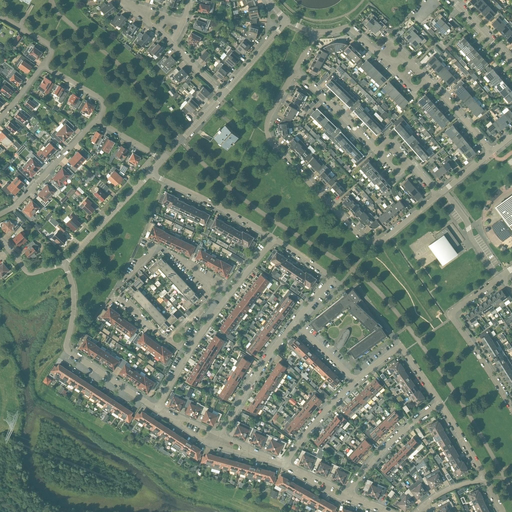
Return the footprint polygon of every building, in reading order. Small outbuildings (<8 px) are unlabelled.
[(43,0),(23,0),(39,8),(43,0)] [(200,4),(199,10),(209,12),(209,14),(211,14),(212,14),(213,8),(214,2),(203,0),(203,4),(200,4)] [(481,12),(488,5),(484,1),(477,8),(481,12)] [(107,5),(104,2),(97,6),(100,11),(101,10),(104,13),(105,12),(107,15),(116,9),(111,2),(107,5)] [(249,13),(260,11),(259,8),(258,8),(258,6),(255,6),(254,3),(248,5),(249,8),(248,8),(249,13)] [(491,9),(488,5),(481,12),(485,15),(491,9)] [(493,15),(495,18),(499,13),(497,11),(495,13),(491,9),(485,15),(484,16),(488,20),(493,15)] [(260,11),(249,13),(250,19),(251,18),(251,22),(257,22),(257,17),(260,17),(259,16),(261,15),(260,11)] [(366,18),(374,25),(377,22),(376,20),(378,18),(371,12),(367,15),(368,16),(366,18)] [(434,19),(442,26),(445,23),(444,21),(446,19),(440,13),(436,15),(437,16),(434,19)] [(500,13),(499,13),(495,18),(496,19),(491,23),(495,27),(496,27),(495,27),(502,21),(505,18),(500,13)] [(127,19),(121,15),(117,20),(114,17),(110,23),(115,27),(117,25),(121,28),(127,19)] [(211,20),(200,17),(199,21),(197,20),(196,23),(195,23),(194,26),(194,27),(203,30),(204,27),(205,28),(206,28),(208,27),(209,26),(211,20)] [(371,28),(374,25),(366,18),(364,21),(363,20),(361,24),(367,29),(369,27),(371,28)] [(438,29),(442,26),(434,19),(432,21),(431,20),(429,24),(435,30),(437,28),(438,29)] [(377,22),(374,25),(381,32),(383,30),(384,30),(387,26),(381,21),(378,23),(377,22)] [(496,27),(499,31),(506,24),(502,21),(495,27),(496,27)] [(248,26),(248,27),(249,30),(258,32),(259,27),(257,26),(257,22),(251,22),(251,25),(248,26)] [(445,23),(442,26),(449,33),(451,31),(452,31),(454,28),(449,22),(446,24),(445,23)] [(506,24),(499,31),(503,35),(511,27),(511,26),(511,25),(509,22),(506,25),(506,24)] [(125,27),(121,33),(127,37),(129,34),(132,36),(138,28),(137,27),(137,26),(135,24),(134,24),(134,25),(132,24),(130,26),(127,24),(125,27)] [(381,32),(374,25),(371,28),(372,30),(370,32),(376,38),(380,35),(379,34),(381,32)] [(407,31),(414,38),(418,35),(416,33),(418,31),(413,25),(409,28),(409,29),(407,31)] [(449,33),(442,26),(438,29),(440,31),(438,33),(443,39),(447,36),(446,36),(449,33)] [(503,35),(506,38),(506,39),(511,33),(511,27),(503,35)] [(258,32),(249,30),(247,32),(246,31),(245,31),(243,37),(246,38),(250,41),(254,37),(256,38),(258,32)] [(411,41),(414,38),(407,31),(404,33),(404,32),(401,36),(407,42),(409,40),(411,41)] [(201,37),(192,32),(188,39),(190,39),(188,43),(195,47),(197,43),(198,43),(201,37)] [(152,38),(150,37),(150,35),(148,35),(145,33),(140,39),(137,37),(133,42),(139,47),(141,47),(142,46),(144,47),(152,38)] [(418,35),(414,38),(421,45),(423,43),(424,44),(427,40),(421,34),(419,36),(418,35)] [(457,44),(462,49),(469,42),(466,39),(467,39),(465,36),(457,44)] [(246,38),(244,40),(241,40),(240,41),(240,44),(247,50),(248,51),(250,48),(249,47),(250,45),(248,44),(250,41),(246,38)] [(421,45),(414,38),(411,41),(412,43),(410,45),(416,51),(420,49),(419,48),(421,45)] [(340,51),(342,49),(346,44),(342,43),(338,42),(334,43),(336,51),(340,51)] [(462,49),(467,54),(474,48),(474,47),(471,44),(472,44),(469,42),(462,49)] [(164,49),(157,43),(156,45),(153,43),(147,51),(149,53),(149,54),(152,57),(155,54),(158,57),(161,53),(161,52),(164,49)] [(336,51),(334,43),(330,44),(327,45),(323,47),(329,51),(331,52),(336,51)] [(235,51),(239,54),(241,52),(243,54),(247,50),(240,44),(237,44),(236,45),(237,48),(235,51)] [(342,53),(346,57),(348,54),(354,48),(350,44),(348,46),(346,44),(342,49),(344,50),(342,53)] [(41,52),(33,47),(29,53),(27,51),(25,55),(32,60),(35,57),(37,59),(38,57),(39,58),(41,54),(40,54),(41,52)] [(320,49),(317,54),(325,58),(329,51),(323,47),(323,48),(322,50),(320,49)] [(467,54),(471,60),(479,53),(476,50),(476,49),(474,47),(474,48),(467,54)] [(358,51),(354,48),(348,54),(346,57),(350,60),(352,58),(358,51)] [(239,54),(235,51),(234,50),(233,51),(231,49),(226,54),(227,55),(228,56),(229,56),(236,63),(236,62),(237,61),(239,58),(237,57),(239,54)] [(210,54),(206,51),(200,57),(204,61),(210,54)] [(362,55),(358,51),(352,58),(350,60),(354,64),(355,62),(357,64),(362,60),(359,58),(362,55)] [(479,52),(479,53),(471,60),(473,62),(473,64),(471,65),(473,68),(484,58),(483,58),(481,55),(481,54),(479,52)] [(322,63),(325,58),(317,54),(314,58),(322,63)] [(30,61),(21,55),(18,60),(19,61),(16,65),(24,71),(25,70),(28,72),(31,66),(28,64),(30,61)] [(228,56),(227,55),(222,60),(225,62),(224,63),(228,67),(230,65),(232,67),(235,64),(234,64),(235,63),(236,63),(229,56),(228,56)] [(437,59),(433,55),(427,61),(428,62),(427,62),(430,65),(431,65),(437,59)] [(169,68),(176,61),(171,56),(167,59),(166,59),(164,56),(158,62),(161,65),(162,65),(163,66),(165,66),(166,65),(169,68)] [(437,59),(431,65),(434,69),(441,63),(444,60),(440,56),(437,59)] [(484,57),(483,58),(484,58),(473,68),(476,71),(479,68),(481,70),(489,64),(486,60),(484,57)] [(312,63),(320,67),(322,63),(314,58),(312,63)] [(368,60),(367,60),(364,63),(361,61),(357,65),(359,67),(361,66),(365,70),(371,64),(370,63),(371,62),(368,60)] [(226,69),(228,67),(224,63),(223,64),(221,63),(219,63),(215,67),(215,70),(218,70),(225,75),(228,71),(226,69)] [(320,67),(312,63),(309,68),(312,70),(310,73),(315,76),(320,67)] [(434,69),(438,73),(445,67),(441,63),(434,69)] [(375,67),(371,64),(365,70),(369,74),(375,67)] [(379,71),(375,67),(369,74),(371,76),(369,79),(370,80),(373,78),(372,78),(379,71)] [(442,77),(448,71),(445,67),(438,73),(442,77)] [(175,78),(179,81),(187,74),(185,72),(186,71),(184,70),(183,70),(182,68),(176,73),(174,70),(168,75),(172,80),(175,78)] [(498,74),(499,74),(496,71),(496,72),(493,68),(485,75),(490,81),(498,74)] [(19,73),(14,69),(9,75),(12,76),(9,79),(17,85),(18,85),(19,84),(20,83),(20,82),(22,80),(17,76),(19,73)] [(218,70),(215,70),(214,71),(215,74),(212,76),(217,80),(219,77),(221,79),(225,75),(218,70)] [(373,78),(376,81),(383,75),(379,71),(372,78),(373,78)] [(448,71),(442,77),(446,81),(452,75),(448,71)] [(330,88),(338,80),(332,74),(327,79),(329,81),(326,84),(330,88)] [(490,81),(495,86),(502,79),(503,80),(503,79),(501,77),(498,74),(490,81)] [(383,75),(376,81),(380,85),(387,79),(383,75)] [(452,75),(446,81),(446,82),(448,85),(449,84),(449,85),(453,82),(455,84),(460,80),(457,77),(456,79),(452,75)] [(45,77),(38,88),(47,93),(50,88),(47,86),(50,82),(51,81),(48,79),(45,77)] [(502,79),(495,86),(500,91),(507,85),(508,85),(506,82),(505,83),(503,80),(502,79)] [(11,85),(5,80),(1,84),(2,86),(0,89),(0,90),(2,92),(2,93),(4,95),(5,94),(8,97),(13,91),(9,88),(11,85)] [(342,83),(338,80),(330,88),(334,92),(340,85),(342,83)] [(461,80),(456,85),(459,88),(455,91),(456,92),(455,92),(458,95),(459,95),(466,89),(462,85),(464,83),(461,80)] [(387,92),(393,86),(389,82),(383,88),(387,92)] [(60,86),(59,85),(54,93),(60,96),(59,97),(58,101),(61,103),(67,93),(64,91),(65,89),(63,88),(63,87),(61,86),(60,86)] [(334,92),(338,95),(344,89),(340,85),(334,92)] [(511,90),(511,89),(511,88),(510,88),(507,85),(500,91),(504,97),(511,90)] [(397,90),(393,86),(387,92),(389,95),(387,97),(388,98),(391,96),(397,90)] [(199,91),(206,96),(210,92),(203,87),(200,87),(199,88),(199,91)] [(306,92),(301,88),(299,92),(297,90),(294,95),(302,100),(305,95),(304,94),(306,92)] [(338,95),(342,99),(348,93),(344,89),(338,95)] [(462,99),(469,93),(466,89),(459,95),(462,99)] [(394,100),(401,94),(397,90),(391,96),(394,100)] [(206,96),(199,91),(196,91),(194,91),(191,95),(193,97),(194,97),(198,101),(200,99),(202,101),(206,96)] [(348,93),(342,99),(346,103),(352,96),(354,94),(350,91),(348,93)] [(74,95),(73,93),(69,100),(71,102),(70,104),(70,105),(77,109),(81,101),(78,99),(79,97),(77,96),(77,95),(75,94),(74,95)] [(473,97),(469,93),(462,99),(466,103),(473,97)] [(352,96),(346,103),(350,107),(352,104),(354,106),(359,101),(359,102),(360,101),(354,94),(352,96)] [(398,104),(405,97),(401,94),(394,100),(398,104)] [(418,101),(423,106),(430,100),(428,96),(426,94),(425,94),(418,101)] [(293,104),(298,107),(301,109),(305,101),(302,100),(294,95),(291,100),(294,101),(293,104)] [(196,103),(198,101),(194,97),(193,97),(192,99),(191,98),(187,102),(194,109),(195,108),(194,108),(195,107),(198,105),(196,103)] [(405,98),(405,97),(398,104),(402,108),(400,109),(403,111),(407,107),(405,105),(408,101),(408,100),(406,98),(405,98)] [(473,97),(466,103),(469,107),(476,101),(473,97)] [(33,102),(28,99),(27,101),(26,100),(24,103),(25,103),(24,104),(25,104),(25,105),(28,107),(32,110),(34,106),(37,108),(40,104),(35,100),(33,102)] [(430,100),(423,106),(428,112),(435,105),(432,102),(433,101),(431,99),(430,100)] [(358,115),(364,108),(360,104),(361,104),(359,102),(359,101),(354,106),(356,108),(354,111),(358,115)] [(473,111),(480,106),(476,101),(469,107),(473,111)] [(94,106),(86,102),(85,104),(82,102),(77,110),(80,112),(82,110),(89,114),(91,110),(92,111),(94,106)] [(194,109),(187,102),(181,108),(185,114),(189,111),(190,113),(193,110),(194,109)] [(289,105),(286,110),(294,114),(298,107),(293,104),(291,106),(289,105)] [(428,112),(433,117),(440,110),(437,107),(438,107),(436,105),(435,105),(428,112)] [(480,106),(473,111),(473,112),(473,113),(476,116),(476,115),(477,116),(480,113),(483,115),(487,111),(485,108),(484,110),(480,106)] [(315,119),(321,112),(317,108),(315,111),(313,109),(308,114),(310,116),(311,115),(315,119)] [(361,119),(368,112),(364,108),(358,115),(361,119)] [(294,114),(286,110),(283,115),(285,116),(284,118),(289,121),(290,122),(292,119),(294,114)] [(440,110),(433,117),(437,122),(445,116),(442,112),(443,112),(441,110),(440,110)] [(28,123),(27,122),(31,117),(26,112),(24,115),(19,111),(14,116),(22,122),(21,122),(26,126),(28,123)] [(321,112),(315,119),(319,123),(325,116),(321,112)] [(371,116),(368,112),(361,119),(365,122),(372,116),(371,116)] [(365,122),(369,126),(375,120),(377,118),(374,114),(371,116),(372,116),(365,122)] [(510,122),(504,114),(498,119),(505,127),(507,125),(510,122)] [(445,116),(437,122),(442,128),(450,121),(447,118),(447,117),(446,115),(445,116)] [(325,116),(319,123),(322,126),(329,120),(325,116)] [(398,132),(405,126),(407,123),(401,116),(394,123),(396,126),(394,128),(398,132)] [(279,129),(289,128),(288,124),(290,124),(290,122),(289,121),(284,118),(281,124),(279,124),(279,126),(278,126),(278,129),(279,129)] [(381,122),(377,118),(375,120),(369,126),(373,130),(379,124),(381,122)] [(62,123),(58,126),(69,137),(70,136),(70,135),(70,134),(73,131),(71,129),(71,127),(73,125),(67,119),(65,119),(62,123)] [(493,123),(499,131),(502,128),(503,129),(505,127),(498,119),(493,123)] [(333,124),(329,120),(322,126),(326,130),(333,124)] [(391,120),(385,126),(384,127),(386,130),(393,123),(391,120)] [(15,126),(10,121),(5,126),(13,133),(16,130),(18,132),(22,128),(17,123),(15,126)] [(384,127),(385,126),(381,122),(379,124),(373,130),(376,134),(384,127)] [(496,134),(499,131),(493,123),(487,128),(488,129),(485,131),(489,136),(492,134),(494,136),(496,134)] [(239,136),(226,124),(214,137),(206,146),(219,158),(239,136)] [(333,124),(326,130),(327,130),(325,132),(330,138),(336,132),(334,130),(337,128),(333,124)] [(445,131),(450,136),(457,130),(458,129),(456,127),(455,128),(453,124),(445,131)] [(69,137),(58,126),(51,134),(58,141),(60,139),(62,139),(64,141),(66,138),(67,138),(68,138),(69,137)] [(402,136),(408,130),(405,126),(398,132),(402,136)] [(279,129),(279,130),(278,130),(278,133),(280,133),(280,135),(282,135),(287,140),(291,136),(289,134),(289,128),(279,129)] [(405,140),(412,134),(408,130),(402,136),(405,140)] [(450,136),(454,142),(462,136),(462,135),(461,133),(460,133),(457,130),(450,136)] [(6,135),(1,131),(0,132),(0,141),(5,145),(6,144),(8,146),(12,142),(5,136),(6,135)] [(93,146),(97,149),(102,140),(99,139),(102,134),(96,131),(94,135),(93,135),(90,139),(91,139),(91,140),(95,142),(93,146)] [(336,132),(330,138),(336,144),(338,142),(344,136),(341,132),(338,134),(336,132)] [(414,132),(412,134),(405,140),(409,144),(416,138),(417,136),(414,132)] [(291,136),(287,140),(289,142),(288,143),(291,148),(298,141),(294,137),(293,138),(291,136)] [(348,139),(344,136),(338,142),(336,144),(339,148),(340,147),(348,139)] [(416,138),(409,144),(412,148),(419,142),(421,140),(417,136),(416,138)] [(454,142),(459,147),(467,141),(466,141),(467,140),(465,138),(465,139),(462,136),(454,142)] [(54,143),(50,139),(48,141),(49,143),(45,147),(52,153),(56,149),(52,145),(54,143)] [(103,139),(102,140),(97,149),(100,150),(101,148),(108,153),(115,142),(110,139),(110,140),(109,139),(106,141),(103,139)] [(298,141),(291,148),(295,151),(304,143),(300,139),(298,141)] [(344,151),(345,150),(352,143),(348,139),(340,147),(344,151)] [(21,146),(16,140),(13,144),(18,149),(21,146)] [(419,142),(412,148),(416,152),(423,146),(425,144),(421,140),(419,142)] [(467,141),(459,147),(464,153),(471,147),(471,146),(472,146),(470,144),(469,144),(467,141)] [(299,155),(307,147),(304,143),(295,151),(299,155)] [(349,154),(356,147),(352,143),(345,150),(349,154)] [(122,146),(121,146),(118,151),(114,149),(111,155),(116,158),(118,155),(122,158),(122,157),(123,157),(126,153),(125,153),(127,149),(126,148),(126,147),(125,146),(124,146),(123,146),(122,146)] [(423,146),(416,152),(419,156),(426,150),(423,146)] [(40,150),(37,154),(43,160),(46,156),(48,158),(52,153),(45,147),(41,151),(40,150)] [(307,147),(299,155),(303,160),(305,158),(306,160),(311,155),(313,153),(307,147)] [(356,147),(349,154),(353,157),(359,151),(356,147)] [(474,150),(471,147),(464,153),(462,155),(466,159),(467,160),(469,162),(475,157),(473,155),(477,152),(474,149),(474,150)] [(430,154),(426,150),(419,156),(423,160),(425,159),(427,161),(435,154),(433,151),(430,154)] [(73,156),(81,163),(85,159),(87,160),(90,157),(84,153),(82,155),(77,151),(77,152),(76,152),(74,154),(75,154),(73,156)] [(359,151),(353,157),(357,161),(355,164),(357,166),(364,159),(362,157),(363,155),(359,151)] [(26,162),(36,172),(37,170),(38,169),(38,168),(40,166),(38,164),(38,163),(36,162),(38,159),(32,153),(29,156),(30,158),(26,162)] [(140,157),(133,153),(129,160),(128,162),(134,166),(135,164),(136,164),(137,162),(138,162),(139,161),(140,160),(141,159),(139,158),(140,157)] [(306,164),(310,168),(317,161),(311,155),(306,160),(308,162),(306,164)] [(76,168),(81,163),(73,156),(71,158),(71,157),(69,160),(69,161),(73,165),(70,168),(75,173),(78,170),(76,168)] [(443,165),(448,172),(453,169),(450,166),(453,163),(448,157),(445,159),(445,160),(441,163),(443,165)] [(318,172),(325,165),(319,159),(317,161),(310,168),(314,172),(316,170),(318,172)] [(364,173),(373,165),(369,161),(366,164),(364,162),(360,166),(361,168),(360,169),(364,173)] [(35,173),(36,172),(26,162),(22,167),(20,165),(18,168),(24,175),(26,173),(27,174),(29,174),(31,176),(33,174),(34,174),(35,173)] [(119,170),(125,173),(128,168),(122,164),(119,170)] [(325,165),(318,172),(320,174),(318,176),(322,180),(331,171),(326,165),(325,165)] [(376,169),(373,165),(364,173),(368,177),(369,175),(376,169)] [(448,172),(443,165),(439,169),(444,176),(448,172)] [(117,173),(119,170),(114,166),(110,170),(112,172),(110,174),(111,175),(108,178),(115,185),(118,182),(119,182),(123,178),(117,173)] [(57,173),(65,180),(67,177),(68,178),(69,178),(71,179),(75,174),(69,169),(67,172),(62,168),(60,170),(59,169),(57,171),(58,172),(57,173)] [(373,179),(380,173),(376,169),(369,175),(368,177),(371,181),(373,179)] [(444,176),(439,169),(434,172),(434,171),(431,173),(435,178),(438,176),(440,179),(444,176)] [(335,175),(331,171),(322,180),(326,184),(328,182),(330,184),(334,180),(335,179),(332,177),(335,175)] [(12,182),(19,189),(24,184),(21,181),(24,178),(17,172),(14,175),(17,177),(12,182)] [(54,185),(60,190),(65,185),(62,182),(65,180),(57,173),(56,173),(54,175),(54,176),(52,178),(57,182),(54,185)] [(90,180),(95,175),(92,173),(87,178),(85,181),(87,182),(89,180),(90,180)] [(383,177),(380,173),(373,179),(371,181),(375,185),(377,183),(383,177)] [(387,182),(383,177),(377,183),(380,188),(387,182)] [(405,189),(411,183),(408,180),(409,179),(407,178),(405,181),(401,185),(405,189)] [(105,185),(100,180),(97,183),(102,188),(105,185)] [(336,182),(334,180),(330,184),(332,186),(330,188),(333,192),(340,185),(337,181),(336,182)] [(19,189),(12,182),(10,184),(8,183),(7,183),(1,188),(8,195),(12,191),(14,194),(19,189)] [(378,190),(381,194),(383,193),(385,195),(387,193),(389,191),(391,189),(389,187),(391,186),(387,182),(380,188),(378,190)] [(405,189),(408,193),(415,187),(411,183),(405,189)] [(42,189),(50,196),(53,193),(56,195),(60,190),(54,185),(52,188),(47,184),(46,184),(45,184),(44,184),(44,185),(43,186),(44,187),(42,189)] [(340,185),(333,192),(337,196),(339,194),(341,196),(345,192),(343,190),(344,189),(340,185)] [(60,200),(63,203),(75,190),(72,187),(60,200)] [(99,189),(97,187),(94,189),(96,191),(93,194),(96,197),(97,196),(102,201),(102,200),(103,201),(105,199),(104,198),(106,196),(99,188),(99,189)] [(415,187),(408,193),(412,197),(419,191),(415,187)] [(391,189),(389,191),(390,193),(391,194),(392,193),(395,196),(398,194),(393,188),(391,189)] [(47,199),(50,196),(42,189),(41,190),(40,190),(39,190),(38,191),(38,192),(38,193),(37,194),(42,198),(39,201),(45,206),(49,202),(47,199)] [(355,197),(349,191),(341,199),(343,201),(342,202),(346,206),(353,199),(355,197)] [(419,191),(412,197),(416,201),(422,195),(419,191)] [(163,202),(168,204),(173,195),(168,193),(167,194),(166,194),(165,196),(162,194),(159,201),(162,203),(163,202)] [(177,199),(178,198),(173,195),(168,204),(167,206),(173,208),(177,199)] [(511,195),(496,207),(503,217),(492,226),(492,228),(493,231),(495,233),(497,236),(499,238),(501,240),(503,241),(511,234),(511,195)] [(356,203),(358,201),(355,197),(353,199),(346,206),(350,210),(356,203)] [(92,203),(87,198),(80,206),(82,208),(82,207),(89,214),(94,209),(90,205),(92,203)] [(173,208),(172,210),(177,213),(178,211),(183,202),(177,199),(173,208)] [(29,203),(27,205),(35,212),(37,209),(40,211),(43,207),(39,203),(37,205),(32,200),(31,201),(30,201),(29,202),(29,203)] [(400,200),(395,204),(401,211),(405,207),(400,200)] [(350,210),(354,213),(360,207),(362,206),(362,205),(358,201),(356,203),(350,210)] [(188,204),(183,202),(178,211),(184,213),(188,204)] [(395,204),(394,202),(390,205),(391,207),(397,214),(401,211),(395,204)] [(193,207),(188,204),(184,213),(189,216),(193,207)] [(35,212),(27,205),(26,206),(25,207),(24,208),(23,209),(23,210),(28,214),(26,217),(30,221),(34,217),(32,215),(35,212)] [(385,209),(387,211),(393,218),(397,214),(391,207),(390,205),(385,209)] [(354,213),(357,217),(364,211),(366,210),(362,206),(360,207),(354,213)] [(194,219),(199,209),(193,207),(189,216),(188,219),(193,221),(194,219)] [(204,212),(199,209),(194,219),(193,221),(198,224),(200,221),(204,212)] [(361,221),(367,215),(364,211),(357,217),(361,221)] [(393,218),(387,211),(383,214),(388,221),(390,220),(391,221),(393,219),(393,218)] [(78,217),(73,212),(69,216),(71,218),(68,221),(66,223),(74,230),(76,228),(80,223),(76,219),(78,217)] [(204,225),(208,226),(211,220),(208,218),(209,216),(208,215),(209,214),(204,212),(200,221),(205,224),(204,225)] [(384,224),(388,221),(383,214),(378,217),(379,218),(376,220),(380,224),(382,222),(384,224)] [(371,219),(367,215),(361,221),(365,225),(367,224),(369,226),(373,221),(371,219)] [(211,220),(208,226),(211,228),(212,227),(217,230),(222,221),(217,218),(216,219),(214,221),(211,220)] [(15,232),(19,227),(17,225),(14,228),(13,227),(13,224),(9,220),(3,222),(2,222),(1,223),(0,224),(0,225),(1,226),(2,227),(2,228),(6,232),(12,230),(15,232)] [(378,226),(380,224),(376,220),(373,222),(373,221),(369,226),(370,226),(371,227),(372,228),(373,228),(374,228),(376,227),(377,227),(378,226)] [(217,230),(222,233),(227,224),(222,221),(217,230)] [(150,238),(154,240),(159,228),(156,227),(157,225),(152,222),(149,228),(152,230),(149,236),(150,237),(150,238)] [(66,229),(60,223),(57,226),(63,232),(66,229)] [(232,227),(227,224),(222,233),(227,236),(232,227)] [(23,243),(27,240),(27,238),(25,236),(23,236),(20,233),(24,229),(21,226),(19,227),(15,232),(17,235),(13,239),(19,245),(22,242),(23,243)] [(237,230),(232,227),(227,236),(232,239),(237,230)] [(438,238),(429,244),(444,264),(445,263),(457,254),(453,249),(459,244),(447,227),(435,235),(438,238)] [(164,231),(159,228),(154,240),(157,241),(157,240),(159,242),(160,241),(164,232),(164,231)] [(237,230),(232,239),(237,241),(242,233),(242,232),(237,230)] [(66,238),(58,231),(52,237),(60,245),(66,238)] [(243,244),(243,243),(248,234),(243,231),(242,232),(242,233),(237,241),(243,244)] [(169,234),(164,232),(160,241),(162,242),(165,244),(169,234)] [(168,244),(170,245),(174,236),(175,234),(170,232),(169,234),(165,244),(167,245),(168,244)] [(243,243),(248,246),(248,247),(251,249),(255,242),(252,240),(253,238),(252,238),(253,237),(248,234),(243,243)] [(179,239),(174,236),(170,245),(172,247),(175,248),(179,239)] [(184,241),(179,239),(175,248),(178,250),(178,249),(180,250),(184,241)] [(35,244),(33,241),(27,245),(30,248),(24,252),(29,258),(31,256),(32,256),(35,255),(34,253),(36,252),(36,251),(37,250),(38,250),(38,249),(39,248),(38,247),(38,246),(37,245),(36,244),(35,244)] [(190,244),(184,241),(180,250),(182,251),(182,252),(185,253),(190,244)] [(195,246),(190,244),(185,253),(189,255),(191,255),(193,250),(196,251),(199,245),(196,244),(195,246)] [(199,245),(196,251),(199,253),(196,258),(197,259),(197,260),(201,262),(206,252),(203,251),(204,248),(199,245)] [(211,255),(206,252),(201,262),(204,263),(206,264),(211,255)] [(271,260),(276,263),(282,255),(277,252),(277,253),(276,253),(275,255),(272,253),(267,259),(271,261),(271,260)] [(216,258),(211,255),(206,264),(208,265),(208,266),(211,267),(216,258)] [(287,259),(282,255),(276,263),(275,265),(280,268),(286,260),(287,259)] [(155,263),(159,267),(166,261),(164,259),(163,259),(161,257),(159,259),(155,263)] [(221,261),(216,258),(211,267),(214,269),(214,268),(216,269),(221,261)] [(220,274),(226,263),(221,260),(221,261),(216,269),(215,270),(218,271),(217,272),(220,274)] [(280,268),(285,271),(291,263),(286,260),(280,268)] [(159,268),(163,271),(170,265),(166,261),(159,267),(159,268)] [(159,268),(159,267),(155,263),(148,268),(153,273),(159,268)] [(226,263),(220,274),(224,276),(224,275),(226,276),(229,269),(232,271),(235,265),(232,264),(231,265),(226,263)] [(285,271),(290,275),(295,266),(291,263),(285,271)] [(163,271),(166,275),(173,269),(170,265),(163,271)] [(290,275),(295,278),(301,270),(295,266),(290,275)] [(166,275),(170,279),(177,273),(173,269),(166,275)] [(295,278),(300,281),(305,273),(301,270),(295,278)] [(306,272),(305,273),(300,281),(305,285),(306,284),(305,284),(311,275),(306,272)] [(170,279),(174,283),(181,277),(177,273),(170,279)] [(265,286),(271,279),(264,275),(263,276),(261,274),(259,277),(256,275),(254,278),(265,286)] [(316,278),(311,275),(305,284),(306,284),(310,287),(310,288),(313,290),(317,284),(314,282),(316,280),(315,279),(316,278)] [(139,277),(133,283),(138,288),(144,282),(139,277)] [(174,283),(177,287),(184,281),(181,277),(174,283)] [(261,291),(265,286),(254,278),(253,280),(255,282),(253,285),(261,291)] [(177,287),(181,291),(188,285),(184,281),(177,287)] [(131,294),(138,288),(133,283),(129,287),(127,289),(129,291),(129,292),(131,294)] [(181,291),(185,295),(192,289),(188,285),(181,291)] [(257,297),(261,291),(253,285),(251,288),(248,286),(246,288),(257,297)] [(134,298),(141,292),(138,288),(131,294),(134,298)] [(253,302),(257,297),(246,288),(245,291),(247,293),(245,296),(253,302)] [(375,318),(354,288),(348,293),(346,291),(343,294),(345,295),(311,322),(317,330),(320,328),(321,329),(324,326),(323,325),(325,323),(327,324),(330,322),(329,320),(331,318),(333,320),(336,317),(335,315),(337,314),(338,315),(342,312),(341,311),(349,304),(351,306),(349,309),(360,319),(358,320),(370,331),(373,327),(375,329),(376,330),(350,349),(355,357),(358,355),(359,357),(363,354),(362,352),(364,351),(365,352),(369,349),(368,348),(370,346),(371,348),(375,345),(374,343),(376,342),(377,343),(381,341),(380,339),(382,337),(384,339),(387,336),(381,327),(383,326),(378,321),(377,322),(374,319),(375,318)] [(196,293),(192,289),(185,295),(188,299),(189,299),(196,293)] [(288,292),(282,299),(286,301),(286,302),(292,306),(295,302),(293,300),(295,298),(294,296),(295,294),(289,290),(291,291),(289,293),(288,292)] [(497,293),(504,302),(508,299),(509,300),(511,298),(507,292),(505,294),(502,290),(497,293)] [(145,296),(141,292),(134,298),(138,302),(145,296)] [(196,293),(189,299),(193,304),(197,300),(197,299),(199,297),(197,296),(198,295),(196,293)] [(497,293),(493,296),(500,306),(504,303),(504,302),(497,293)] [(138,302),(142,306),(149,299),(145,296),(138,302)] [(249,307),(253,302),(245,296),(243,298),(240,296),(238,299),(249,307)] [(493,296),(488,299),(495,309),(500,306),(493,296)] [(142,306),(146,310),(152,303),(149,299),(142,306)] [(193,304),(189,299),(188,299),(182,305),(187,310),(193,304)] [(245,312),(249,307),(238,299),(236,301),(239,303),(237,306),(245,312)] [(282,299),(279,303),(282,306),(289,310),(292,306),(286,302),(286,301),(282,299)] [(497,311),(495,309),(488,299),(484,302),(491,312),(492,314),(497,311)] [(491,312),(484,302),(480,306),(485,313),(487,315),(491,312)] [(146,310),(149,314),(156,307),(152,303),(146,310)] [(282,306),(279,303),(276,307),(279,310),(285,315),(289,310),(282,306)] [(241,318),(245,312),(237,306),(235,309),(232,307),(230,309),(241,318)] [(475,309),(480,316),(485,313),(480,306),(475,309)] [(108,320),(115,310),(111,307),(111,308),(110,307),(105,313),(103,311),(98,318),(101,320),(103,317),(108,320)] [(149,314),(153,318),(160,311),(156,307),(149,314)] [(279,310),(276,307),(272,312),(276,314),(282,319),(285,315),(279,310)] [(237,323),(241,318),(230,309),(228,312),(231,314),(229,316),(237,323)] [(476,319),(480,316),(475,309),(471,312),(476,319)] [(115,310),(108,320),(112,323),(113,323),(119,315),(119,314),(117,312),(115,310)] [(153,318),(157,322),(164,315),(160,311),(153,318)] [(276,314),(272,312),(269,316),(273,319),(279,323),(282,319),(276,314)] [(478,322),(476,319),(471,312),(466,315),(466,316),(466,315),(470,320),(467,322),(472,328),(474,326),(473,325),(478,322)] [(167,319),(172,324),(178,318),(173,313),(167,319)] [(113,323),(117,326),(123,317),(121,316),(120,316),(119,315),(113,323)] [(164,315),(157,322),(160,326),(167,319),(164,315)] [(237,323),(229,316),(227,319),(224,317),(222,320),(233,328),(237,323)] [(275,328),(279,323),(273,319),(269,316),(266,321),(269,323),(275,328)] [(122,329),(128,321),(126,320),(126,319),(123,317),(117,326),(116,328),(119,331),(120,332),(122,329)] [(172,324),(167,319),(160,326),(162,328),(163,327),(165,329),(167,327),(167,328),(172,324)] [(221,327),(222,328),(220,332),(232,340),(234,337),(229,333),(233,328),(222,320),(220,322),(223,324),(221,327)] [(130,323),(128,321),(122,329),(120,332),(125,335),(126,333),(133,324),(130,322),(130,323)] [(263,325),(272,332),(275,328),(269,323),(266,321),(263,325)] [(136,327),(133,324),(126,333),(131,336),(128,339),(131,341),(136,335),(133,333),(137,328),(136,327)] [(269,336),(272,332),(263,325),(259,329),(263,332),(269,336)] [(481,338),(484,343),(491,338),(494,336),(491,332),(489,328),(483,333),(484,336),(481,338)] [(260,336),(266,341),(269,336),(263,332),(259,329),(256,333),(260,336)] [(349,330),(347,329),(345,331),(343,332),(342,334),(338,341),(338,343),(337,345),(337,348),(339,349),(341,347),(343,345),(344,344),(348,337),(348,335),(349,333),(349,330)] [(85,352),(91,341),(93,338),(85,333),(83,337),(78,344),(80,345),(81,344),(82,345),(80,348),(81,349),(85,352)] [(142,345),(149,336),(145,334),(144,333),(140,338),(137,336),(133,342),(136,344),(138,341),(142,345)] [(260,336),(256,333),(253,338),(256,340),(262,345),(266,341),(260,336)] [(211,336),(209,339),(221,346),(223,348),(227,342),(224,340),(225,338),(219,335),(218,336),(215,335),(214,338),(211,336)] [(142,345),(147,348),(153,340),(151,339),(151,338),(149,336),(142,345)] [(259,349),(262,345),(256,340),(253,338),(250,342),(251,343),(259,349)] [(295,340),(293,338),(288,343),(290,345),(289,346),(289,347),(293,351),(301,342),(297,338),(295,340)] [(491,338),(484,343),(486,347),(494,343),(491,338)] [(208,346),(217,352),(221,346),(209,339),(208,342),(210,343),(208,346)] [(147,348),(152,351),(158,343),(155,341),(153,340),(147,348)] [(96,344),(91,341),(85,352),(87,353),(88,353),(90,354),(96,345),(96,344)] [(486,347),(489,352),(497,347),(500,345),(497,341),(494,343),(486,347)] [(305,346),(301,342),(293,351),(297,354),(298,353),(305,346)] [(152,351),(156,355),(162,347),(160,345),(161,345),(158,343),(152,351)] [(259,349),(251,343),(246,350),(252,355),(254,352),(256,354),(259,349)] [(100,348),(96,345),(90,354),(93,356),(93,355),(95,356),(100,348)] [(160,359),(168,349),(165,347),(163,346),(162,347),(156,355),(160,359)] [(202,350),(214,357),(217,352),(208,346),(207,349),(204,347),(202,350)] [(303,356),(309,349),(305,346),(298,353),(297,354),(301,358),(302,357),(303,356)] [(500,352),(497,347),(489,352),(492,356),(500,352)] [(100,360),(105,351),(100,348),(95,356),(97,358),(100,360)] [(105,363),(110,354),(111,352),(107,349),(105,351),(100,360),(102,362),(103,361),(105,363)] [(171,351),(168,349),(160,359),(165,362),(163,364),(166,366),(170,361),(168,359),(172,353),(171,352),(171,351)] [(309,349),(303,356),(307,359),(313,353),(309,349)] [(201,357),(210,363),(214,357),(202,350),(201,353),(203,354),(201,357)] [(492,356),(495,361),(505,355),(502,350),(500,352),(492,356)] [(305,362),(309,365),(311,363),(317,357),(313,353),(307,359),(305,362)] [(115,357),(110,354),(105,363),(107,364),(106,365),(109,366),(115,357)] [(249,357),(244,354),(242,357),(241,356),(239,357),(237,360),(237,361),(247,367),(250,362),(247,360),(249,357)] [(505,355),(495,361),(498,366),(508,359),(505,355)] [(119,360),(115,357),(109,366),(113,369),(113,368),(114,369),(118,364),(120,365),(124,360),(121,358),(119,360)] [(195,361),(207,369),(210,363),(201,357),(200,360),(197,359),(195,361)] [(321,361),(317,357),(311,363),(315,367),(321,361)] [(390,367),(388,369),(391,374),(394,372),(402,366),(400,363),(400,364),(398,362),(397,363),(394,359),(391,362),(394,365),(390,367)] [(498,366),(501,370),(511,364),(508,359),(498,366)] [(121,374),(124,376),(130,367),(125,364),(127,362),(124,360),(120,365),(123,367),(120,373),(121,373),(121,374)] [(203,374),(207,369),(195,361),(194,364),(196,366),(194,369),(203,374)] [(237,367),(244,371),(247,367),(237,361),(234,365),(237,367)] [(325,364),(321,361),(315,367),(319,371),(325,364)] [(279,362),(276,367),(284,372),(289,365),(284,362),(282,364),(279,362)] [(329,368),(325,364),(319,371),(323,374),(329,368)] [(501,370),(504,375),(511,370),(511,369),(511,365),(511,364),(501,370)] [(61,377),(67,368),(64,366),(64,367),(62,366),(61,366),(59,365),(57,367),(55,366),(51,371),(56,374),(55,376),(55,379),(59,381),(59,380),(61,377)] [(237,367),(234,365),(231,370),(234,372),(234,371),(242,376),(244,371),(237,367)] [(130,368),(130,367),(124,376),(127,378),(129,379),(135,371),(136,369),(132,366),(130,368)] [(394,372),(397,377),(405,371),(403,369),(404,369),(402,366),(394,372)] [(284,372),(276,367),(273,371),(280,376),(283,378),(286,373),(284,372)] [(70,370),(67,368),(61,377),(59,380),(67,385),(68,382),(74,374),(71,373),(71,372),(69,371),(70,370)] [(332,372),(329,368),(323,374),(326,378),(332,372)] [(200,380),(203,374),(194,369),(193,371),(190,370),(188,373),(200,380)] [(239,381),(242,376),(234,371),(234,372),(231,370),(229,374),(231,376),(239,381)] [(140,374),(135,371),(129,379),(132,380),(131,381),(134,382),(140,374)] [(270,376),(280,382),(283,378),(280,376),(273,371),(270,376)] [(408,376),(405,371),(397,377),(394,378),(398,383),(400,381),(408,376)] [(336,375),(332,372),(326,378),(330,382),(336,375)] [(196,385),(200,380),(188,373),(187,375),(189,377),(187,380),(189,381),(188,383),(192,385),(193,383),(196,385)] [(68,382),(76,387),(82,378),(79,376),(78,377),(76,375),(76,376),(74,374),(68,382)] [(144,377),(140,374),(134,382),(137,384),(139,385),(145,377),(144,377)] [(340,379),(336,375),(330,382),(329,384),(333,387),(336,389),(341,383),(339,381),(340,379)] [(45,376),(42,382),(48,385),(51,379),(45,376)] [(143,390),(150,379),(145,376),(144,377),(145,377),(139,385),(138,386),(141,387),(140,388),(143,390)] [(231,376),(228,381),(236,385),(239,381),(231,376)] [(277,387),(280,382),(270,376),(267,380),(274,385),(277,387)] [(400,381),(403,386),(411,380),(408,376),(400,381)] [(76,387),(83,392),(88,384),(86,382),(84,380),(82,378),(76,387)] [(152,381),(150,379),(143,390),(146,392),(147,391),(148,392),(152,386),(155,388),(159,382),(154,379),(152,381)] [(376,379),(372,383),(379,391),(384,387),(383,386),(385,384),(381,380),(378,382),(376,379)] [(267,380),(264,385),(271,390),(274,391),(277,387),(274,385),(267,380)] [(407,391),(415,385),(411,380),(403,386),(404,386),(401,388),(404,392),(407,391)] [(228,381),(226,385),(233,390),(236,385),(228,381)] [(372,383),(368,386),(375,395),(379,391),(372,383)] [(83,392),(90,396),(96,387),(93,385),(93,386),(91,385),(88,384),(83,392)] [(223,390),(230,394),(233,390),(226,385),(223,390)] [(261,390),(268,394),(271,390),(264,385),(261,390)] [(415,385),(407,391),(410,395),(418,390),(415,385)] [(368,386),(364,390),(372,399),(376,395),(375,395),(368,386)] [(96,387),(90,396),(97,401),(103,393),(100,392),(101,391),(99,390),(99,389),(96,387)] [(230,394),(223,390),(220,394),(219,394),(217,396),(222,400),(224,397),(227,399),(230,394)] [(265,399),(268,394),(261,390),(258,394),(265,399)] [(364,390),(360,394),(368,403),(372,399),(364,390)] [(418,390),(410,395),(413,400),(422,394),(420,391),(419,392),(418,390)] [(310,397),(318,404),(322,400),(318,397),(320,395),(316,391),(314,394),(313,393),(310,397)] [(170,405),(175,407),(179,398),(174,396),(175,393),(172,392),(170,397),(173,399),(170,405)] [(179,398),(175,407),(181,410),(183,404),(186,405),(189,399),(191,393),(188,392),(185,398),(183,397),(182,400),(179,398)] [(103,393),(97,401),(105,406),(111,397),(108,395),(108,396),(106,394),(105,395),(103,393)] [(262,403),(265,399),(258,394),(255,399),(262,403)] [(364,406),(368,403),(360,394),(356,397),(364,406)] [(424,397),(422,394),(413,400),(417,405),(425,399),(423,397),(424,397)] [(110,409),(112,411),(117,403),(115,401),(113,399),(114,399),(111,397),(105,406),(102,409),(108,413),(110,409)] [(318,404),(310,397),(309,397),(306,401),(314,409),(318,404)] [(364,406),(356,397),(352,401),(359,410),(360,410),(364,406)] [(191,400),(189,399),(186,405),(189,406),(186,412),(192,415),(196,406),(193,404),(193,401),(191,400)] [(265,405),(262,403),(255,399),(252,403),(260,408),(261,409),(260,409),(262,410),(265,405)] [(302,405),(304,407),(311,413),(314,409),(306,401),(302,405)] [(352,401),(348,405),(356,413),(359,410),(352,401)] [(117,403),(112,411),(119,415),(125,406),(123,404),(122,405),(120,404),(117,403)] [(197,403),(196,406),(192,415),(197,417),(200,411),(203,412),(205,407),(201,404),(200,405),(197,403)] [(260,408),(252,403),(249,408),(253,410),(251,413),(256,416),(257,413),(260,409),(261,409),(260,408)] [(351,418),(356,413),(348,405),(343,409),(346,412),(344,414),(348,418),(350,416),(351,418)] [(125,406),(119,415),(129,422),(133,416),(130,415),(132,412),(129,411),(130,410),(128,409),(128,408),(125,406)] [(208,408),(205,407),(203,412),(205,413),(203,420),(208,422),(212,413),(207,411),(208,408)] [(301,411),(307,417),(311,413),(304,407),(301,411)] [(390,414),(397,421),(401,417),(399,415),(401,413),(396,408),(394,410),(390,414)] [(295,413),(297,415),(304,421),(307,417),(301,411),(299,409),(295,413)] [(144,424),(150,415),(147,413),(147,414),(145,413),(144,413),(142,412),(140,414),(138,413),(135,418),(144,424)] [(212,413),(208,422),(214,425),(216,418),(219,420),(222,414),(219,413),(217,415),(212,413)] [(295,413),(292,417),(294,419),(301,425),(304,421),(297,415),(295,413)] [(341,414),(338,418),(336,416),(333,420),(340,427),(341,427),(342,428),(348,421),(341,414)] [(390,414),(386,417),(393,425),(397,421),(390,414)] [(150,415),(144,424),(151,429),(157,421),(154,420),(155,419),(152,418),(153,417),(150,415)] [(294,419),(292,417),(291,417),(291,418),(288,421),(290,424),(297,429),(301,425),(294,419)] [(386,417),(382,421),(389,429),(393,425),(386,417)] [(337,431),(340,427),(333,420),(329,424),(337,431)] [(157,436),(159,434),(165,425),(162,423),(162,424),(159,422),(159,423),(157,421),(151,429),(150,432),(157,436)] [(234,434),(240,436),(245,425),(237,421),(234,426),(237,428),(234,434)] [(297,429),(290,424),(288,421),(285,424),(285,426),(286,427),(284,429),(288,433),(290,431),(293,433),(297,429)] [(378,425),(385,432),(389,429),(382,421),(378,425)] [(437,421),(429,426),(427,427),(430,432),(432,431),(441,425),(440,422),(439,423),(437,421)] [(326,428),(333,435),(337,431),(329,424),(326,428)] [(165,425),(159,434),(166,439),(171,431),(169,429),(167,427),(165,425)] [(248,433),(251,434),(253,428),(245,425),(240,436),(245,439),(248,433)] [(381,436),(385,432),(378,425),(374,429),(381,436)] [(432,431),(435,435),(443,431),(442,428),(443,428),(441,425),(432,431)] [(374,429),(372,427),(371,428),(370,428),(369,429),(369,430),(368,431),(367,431),(365,432),(372,439),(374,437),(377,440),(381,436),(374,429)] [(254,435),(251,441),(256,444),(260,435),(262,432),(256,430),(253,428),(251,434),(254,435)] [(326,428),(322,433),(330,439),(333,435),(326,428)] [(171,431),(166,439),(173,444),(179,434),(177,432),(176,433),(174,432),(171,431)] [(438,440),(446,435),(443,431),(435,435),(435,436),(433,437),(436,442),(438,440)] [(319,437),(326,443),(330,439),(322,433),(319,437)] [(182,436),(179,434),(173,444),(171,447),(179,451),(180,448),(186,440),(183,439),(184,438),(182,437),(182,436)] [(266,437),(260,435),(256,444),(262,446),(265,440),(267,441),(270,436),(267,434),(266,437)] [(446,435),(438,440),(441,445),(449,440),(446,435)] [(273,436),(273,437),(270,436),(267,441),(270,442),(267,449),(273,451),(277,442),(278,438),(273,436)] [(366,436),(360,443),(368,449),(372,445),(369,442),(371,440),(366,436)] [(323,448),(326,443),(319,437),(315,441),(318,444),(316,446),(319,448),(321,450),(323,448)] [(413,437),(409,441),(416,449),(422,442),(418,438),(416,440),(413,437)] [(180,448),(179,451),(178,451),(182,453),(186,456),(188,453),(194,444),(191,442),(191,443),(189,441),(188,442),(186,440),(180,448)] [(441,445),(444,450),(452,445),(449,440),(441,445)] [(286,443),(282,441),(280,443),(277,442),(273,451),(278,454),(281,447),(284,449),(286,443)] [(409,441),(405,445),(412,452),(414,454),(415,455),(418,451),(416,449),(409,441)] [(360,443),(357,447),(364,453),(368,449),(360,443)] [(197,446),(194,444),(188,453),(197,459),(201,454),(199,452),(200,450),(198,448),(196,446),(197,446)] [(412,452),(405,445),(401,449),(409,456),(408,456),(410,458),(414,454),(412,452)] [(452,445),(444,450),(447,455),(455,450),(452,445)] [(357,447),(353,451),(361,458),(364,453),(357,447)] [(361,458),(353,451),(351,449),(347,454),(347,455),(348,456),(347,457),(352,461),(354,459),(357,462),(361,458)] [(408,456),(409,456),(401,449),(398,453),(405,460),(408,456)] [(300,456),(299,457),(302,459),(300,463),(305,466),(309,457),(304,454),(305,451),(302,450),(300,456)] [(455,450),(447,455),(450,460),(458,455),(455,450)] [(405,460),(398,453),(394,457),(401,464),(403,466),(407,462),(405,460)] [(213,465),(216,455),(212,454),(210,454),(207,454),(206,456),(203,456),(201,462),(213,465)] [(309,457),(305,466),(311,468),(313,462),(316,463),(319,457),(316,456),(311,454),(309,457)] [(216,455),(213,465),(212,468),(220,471),(221,468),(223,458),(221,458),(221,457),(218,456),(219,456),(216,455)] [(319,464),(316,471),(322,473),(326,464),(320,462),(322,459),(321,459),(322,456),(320,455),(319,457),(316,463),(319,464)] [(458,455),(450,460),(453,465),(461,460),(458,455)] [(394,457),(390,460),(397,468),(401,464),(394,457)] [(223,458),(221,468),(229,470),(232,459),(229,458),(229,459),(226,459),(223,458)] [(229,470),(238,472),(240,463),(237,462),(238,462),(235,461),(235,460),(232,459),(229,470)] [(397,468),(390,460),(389,459),(386,462),(387,463),(386,464),(393,471),(397,468)] [(461,460),(453,465),(456,470),(465,464),(463,462),(462,462),(461,460)] [(240,463),(238,472),(246,475),(249,464),(246,463),(246,464),(243,463),(243,464),(240,463)] [(326,464),(322,473),(327,476),(330,469),(333,470),(335,465),(332,463),(331,466),(326,464)] [(254,480),(254,477),(257,468),(254,467),(254,466),(252,466),(252,465),(249,464),(246,475),(245,478),(254,480)] [(384,470),(382,472),(390,481),(396,474),(393,471),(386,464),(382,468),(384,470)] [(466,467),(465,464),(456,470),(454,471),(458,477),(464,474),(463,472),(467,470),(466,468),(466,467)] [(338,480),(343,469),(344,468),(340,466),(339,467),(335,465),(333,470),(335,472),(333,478),(338,480)] [(257,468),(254,477),(263,479),(266,469),(263,468),(262,469),(260,468),(260,469),(257,468)] [(266,469),(263,479),(274,483),(276,476),(273,475),(274,473),(271,472),(271,471),(269,470),(266,469)] [(343,469),(338,480),(343,483),(346,477),(349,478),(352,472),(343,469)] [(436,471),(431,474),(432,476),(437,485),(442,482),(439,476),(442,474),(439,469),(436,471)] [(426,476),(422,478),(426,484),(428,482),(432,488),(437,485),(432,476),(431,474),(426,476)] [(283,477),(281,475),(276,484),(286,490),(290,481),(288,480),(288,479),(286,478),(286,477),(283,476),(283,477)] [(419,479),(414,483),(422,495),(427,491),(423,485),(426,484),(422,478),(420,480),(419,479)] [(373,482),(368,480),(364,489),(367,491),(368,489),(369,490),(367,494),(373,496),(377,487),(371,485),(373,482)] [(286,490),(293,494),(299,484),(296,483),(295,483),(293,482),(293,483),(290,481),(286,490)] [(422,495),(414,483),(408,488),(409,489),(407,490),(411,495),(413,493),(418,498),(422,495)] [(293,494),(301,498),(305,490),(303,489),(303,488),(301,487),(301,486),(299,484),(293,494)] [(384,493),(386,488),(378,484),(377,487),(373,496),(378,498),(381,492),(384,493)] [(301,498),(308,503),(314,493),(311,491),(310,492),(308,491),(305,490),(301,498)] [(399,497),(402,499),(409,506),(414,502),(409,497),(411,495),(407,490),(405,492),(404,492),(399,497)] [(478,490),(469,494),(472,499),(481,495),(480,492),(479,492),(478,490)] [(314,493),(308,503),(307,505),(314,509),(316,507),(321,499),(318,497),(318,496),(316,495),(317,495),(314,493)] [(472,499),(474,504),(483,500),(482,498),(483,497),(481,495),(472,499)] [(316,507),(323,511),(329,501),(326,500),(326,501),(323,499),(323,500),(321,499),(316,507)] [(405,511),(409,506),(402,499),(400,502),(398,500),(393,505),(400,509),(402,507),(405,511)] [(442,511),(450,508),(454,506),(451,501),(450,502),(448,499),(443,502),(444,504),(438,508),(440,511),(442,511)] [(485,505),(483,500),(474,504),(477,509),(485,505)] [(329,501),(323,511),(322,511),(336,511),(337,511),(334,510),(336,507),(333,506),(334,505),(331,504),(332,503),(329,501)]
